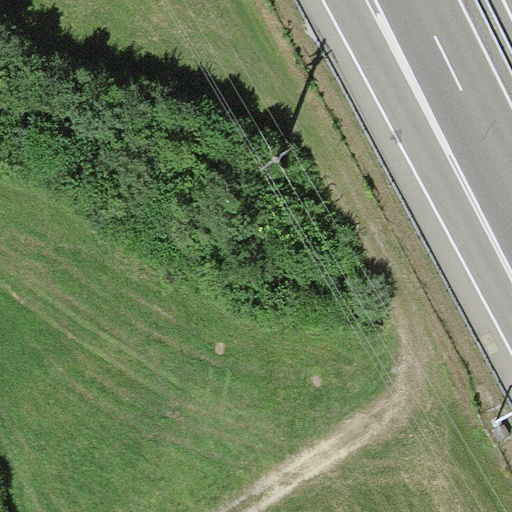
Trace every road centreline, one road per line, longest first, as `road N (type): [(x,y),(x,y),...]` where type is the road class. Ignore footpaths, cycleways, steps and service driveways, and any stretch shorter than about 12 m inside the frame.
road 1 (track): [(235,511),(412,396),(422,337),(397,262),(354,192)]
road 2 (motorway): [(368,0),(511,238)]
road 3 (motorway): [(415,0),(511,191)]
